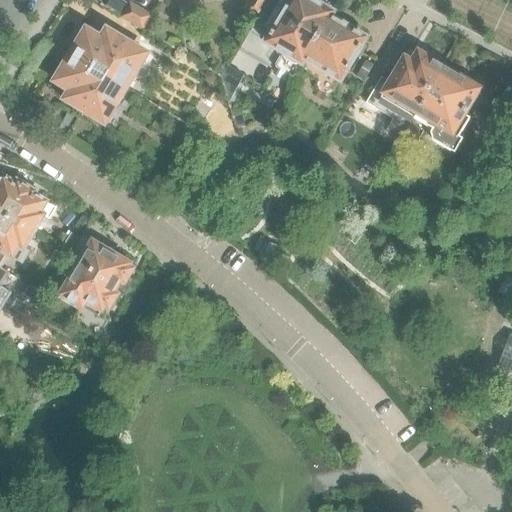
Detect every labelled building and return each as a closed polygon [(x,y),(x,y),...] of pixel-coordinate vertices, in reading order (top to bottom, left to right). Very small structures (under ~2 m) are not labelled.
[(257,18),(267,0),(250,0),(244,10),(257,18)] [(301,63),(304,59),(332,15),(333,13),(331,12),(330,6),(322,2),(316,3),(311,0),(291,0),(288,5),(281,1),(266,26),(272,30),(265,41),(285,53),(286,58),(293,62),(298,61),(301,63)] [(143,30),(151,17),(130,5),(122,17),(143,30)] [(332,15),(304,59),(323,70),(322,72),(325,74),(325,77),(332,81),(335,80),(339,82),(366,39),(350,29),(352,26),(343,20),(342,21),(332,15)] [(71,57),(126,88),(146,55),(107,31),(101,40),(86,31),(71,57)] [(414,117),(416,118),(445,69),(440,67),(439,64),(433,60),(430,60),(418,53),(412,63),(405,59),(374,110),(407,128),(400,140),(410,147),(420,129),(410,123),(414,117)] [(104,124),(126,88),(71,57),(55,82),(70,91),(65,100),(104,124)] [(364,83),(374,66),(366,61),(356,78),(364,83)] [(445,69),(416,118),(436,130),(433,134),(435,141),(454,153),(463,139),(459,137),(470,119),(465,116),(467,113),(466,112),(467,110),(480,88),(464,78),(463,80),(445,69)] [(242,115),(234,117),(238,130),(246,127),(242,115)] [(87,127),(89,124),(79,119),(74,129),(84,135),(88,128),(87,127)] [(192,127),(178,119),(174,125),(188,134),(192,127)] [(0,213),(33,233),(43,217),(50,221),(57,209),(33,195),(35,193),(17,182),(16,185),(3,177),(0,178),(0,213)] [(275,185),(271,198),(293,204),(296,191),(275,185)] [(24,248),(33,233),(0,213),(0,267),(2,269),(9,256),(22,264),(30,252),(24,248)] [(63,234),(56,247),(62,251),(69,238),(63,234)] [(62,251),(59,256),(67,261),(69,262),(71,259),(81,242),(71,236),(69,238),(62,251)] [(68,284),(61,296),(80,307),(84,300),(101,310),(105,306),(109,308),(115,297),(111,294),(119,280),(124,283),(132,270),(128,267),(130,263),(113,253),(112,255),(93,243),(83,238),(81,242),(71,259),(73,261),(62,280),(68,284)] [(269,243),(263,258),(288,267),(293,252),(269,243)] [(2,269),(0,267),(0,289),(10,274),(2,269)] [(39,305),(44,296),(33,290),(28,299),(39,305)] [(511,336),(509,335),(497,367),(511,372),(511,336)]
